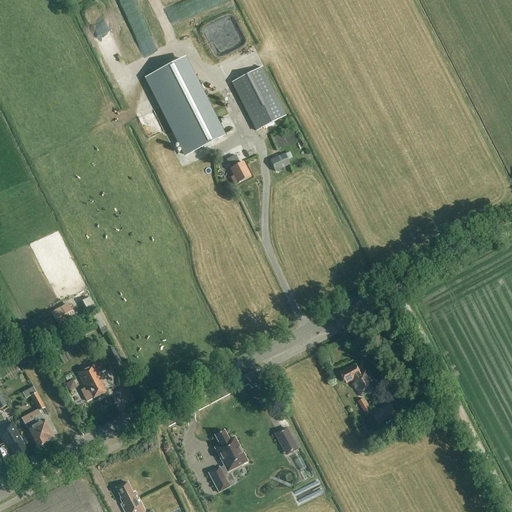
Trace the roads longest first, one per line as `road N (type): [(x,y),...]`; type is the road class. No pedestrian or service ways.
road 1 (tertiary): [(0,494),(511,216)]
road 2 (track): [(398,293),(511,511)]
